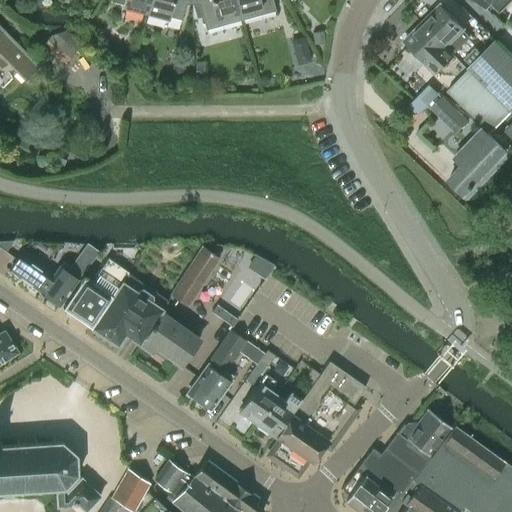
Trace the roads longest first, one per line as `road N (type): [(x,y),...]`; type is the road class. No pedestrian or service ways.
road 1 (residential): [(298,501),(455,341),(451,301),(346,115),(349,25),(361,0)]
road 2 (residential): [(298,501),(0,292)]
